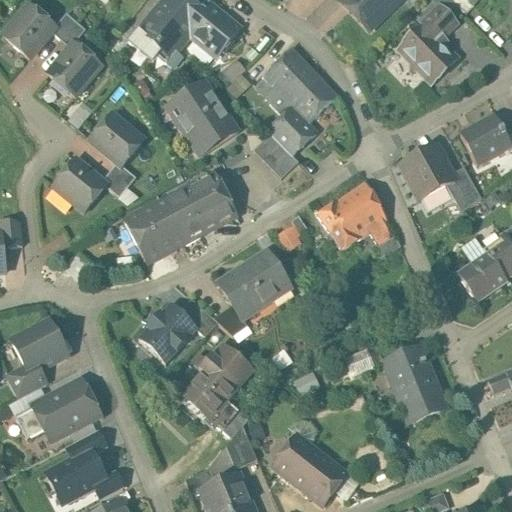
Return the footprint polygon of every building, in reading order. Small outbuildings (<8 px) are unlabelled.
[(185,0),(165,0),(138,33),(171,60),(190,38),(189,36),(205,16),(185,0)] [(344,0),(340,5),(368,33),(401,0),(344,0)] [(474,9),(465,0),(448,0),(449,0),(466,17),(474,9)] [(239,31),(212,8),(205,16),(189,36),(190,38),(216,59),(239,31)] [(29,9),(3,40),(29,62),(51,35),(55,31),(29,9)] [(456,26),(440,9),(423,26),(429,32),(434,27),(445,38),(456,26)] [(55,31),(51,35),(60,43),(76,25),(66,17),(55,31)] [(76,25),(60,43),(70,52),(74,47),(85,33),(76,25)] [(422,29),(398,53),(410,65),(409,74),(418,74),(431,87),(457,61),(443,47),(447,43),(443,39),(445,38),(434,27),(429,32),(423,26),(421,27),(422,29)] [(70,52),(48,78),(74,100),(100,69),(74,47),(70,52)] [(337,99),(292,51),(282,61),(278,57),(275,61),(278,64),(262,79),(273,91),(264,100),(284,120),(268,135),(270,137),(272,139),(296,116),(307,127),(337,99)] [(216,82),(226,91),(246,72),(236,62),(216,82)] [(235,134),(203,87),(167,111),(200,158),(235,134)] [(66,119),(75,129),(93,115),(84,104),(66,119)] [(296,116),(272,139),(292,160),(292,159),(316,136),(307,127),(296,116)] [(143,145),(112,119),(90,145),(117,167),(121,171),(122,170),(143,145)] [(495,119),(460,139),(476,168),(511,149),(495,119)] [(272,139),(270,137),(253,153),(281,182),(298,166),(292,159),(292,160),(272,139)] [(436,148),(400,168),(419,203),(447,189),(455,184),(451,177),(436,148)] [(101,186),(75,164),(54,190),(84,216),(105,190),(106,189),(101,186)] [(136,181),(122,170),(121,171),(117,167),(109,176),(127,192),(136,181)] [(480,201),(464,170),(451,177),(455,184),(447,189),(461,215),(480,201)] [(127,192),(109,176),(101,186),(106,189),(105,190),(119,202),(127,192)] [(214,176),(124,224),(147,268),(238,220),(214,176)] [(366,185),(335,206),(360,243),(370,236),(384,227),(388,223),(366,185)] [(360,243),(335,206),(317,218),(343,255),(360,243)] [(20,225),(0,223),(0,233),(0,236),(1,236),(2,252),(22,250),(20,225)] [(391,238),(384,227),(370,236),(377,247),(391,238)] [(501,240),(483,253),(475,242),(460,252),(471,268),(457,278),(477,306),(507,285),(504,282),(511,276),(511,254),(500,237),(499,238),(501,240)] [(267,257),(218,288),(231,309),(240,322),(242,321),(289,291),(267,257)] [(213,322),(191,303),(179,315),(197,333),(204,341),(218,327),(213,322)] [(170,308),(161,318),(159,316),(146,331),(148,333),(138,343),(165,368),(197,333),(179,315),(170,308)] [(213,322),(218,327),(233,341),(248,330),(242,321),(240,322),(231,309),(213,322)] [(48,323),(11,343),(24,368),(30,379),(39,374),(67,360),(48,323)] [(252,374),(221,348),(208,363),(200,356),(192,366),(203,376),(182,400),(209,424),(209,423),(226,404),(252,374)] [(421,350),(381,367),(407,429),(447,412),(421,350)] [(24,368),(5,378),(18,403),(39,392),(46,388),(39,374),(30,379),(24,368)] [(300,397),(319,387),(311,373),(293,384),(300,397)] [(264,374),(245,397),(255,406),(270,390),(269,389),(274,383),(264,374)] [(511,391),(505,375),(487,383),(493,398),(511,391)] [(45,402),(32,409),(33,411),(16,420),(15,420),(26,442),(44,432),(51,445),(100,419),(81,383),(45,402)] [(18,403),(10,407),(16,420),(33,411),(32,409),(45,402),(39,392),(18,403)] [(249,423),(226,404),(209,423),(232,443),(243,431),(249,423)] [(248,442),(264,438),(260,425),(245,429),(248,442)] [(232,443),(226,451),(235,474),(257,465),(243,431),(232,443)] [(97,434),(67,450),(73,462),(90,453),(93,459),(106,452),(97,434)] [(347,479),(297,440),(272,472),(297,491),(313,504),(322,511),(347,479)] [(215,487),(199,494),(200,495),(206,511),(252,511),(238,478),(237,478),(235,474),(226,451),(209,473),(215,487)] [(73,462),(46,477),(63,508),(95,491),(107,485),(104,480),(93,459),(90,453),(73,462)] [(209,473),(184,483),(191,499),(200,495),(199,494),(215,487),(209,473)] [(123,492),(113,475),(104,480),(107,485),(95,491),(102,503),(123,492)] [(306,511),(313,504),(297,491),(293,497),(302,504),(299,508),(303,511),(306,511)] [(442,498),(422,506),(424,511),(444,511),(447,511),(442,498)]
